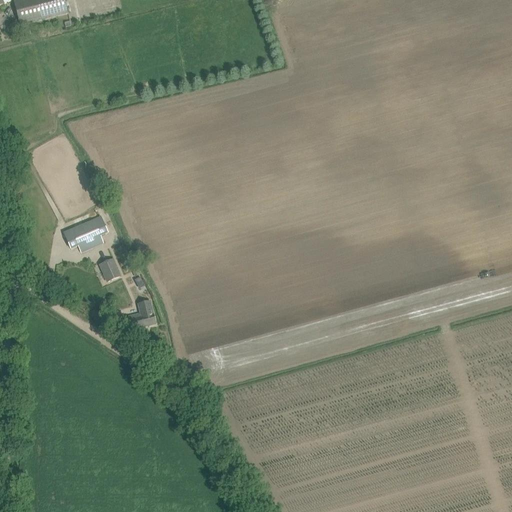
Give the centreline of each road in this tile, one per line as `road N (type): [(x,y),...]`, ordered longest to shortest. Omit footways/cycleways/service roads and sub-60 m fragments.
road 1 (tertiary): [(8,511),(13,215),(0,154)]
road 2 (track): [(12,280),(167,381),(257,511)]
